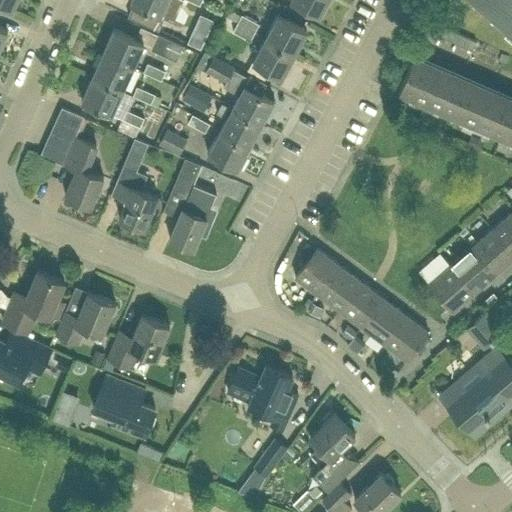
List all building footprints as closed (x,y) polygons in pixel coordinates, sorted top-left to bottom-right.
[(0,0),(0,3),(11,8),(15,0),(0,0)] [(127,14),(157,27),(163,15),(172,19),(180,0),(129,0),(133,1),(127,14)] [(294,0),(318,13),(325,0),(294,0)] [(511,0),(474,0),(507,27),(503,30),(511,36),(511,0)] [(236,21),(254,31),(258,22),(241,13),(236,21)] [(264,37),(292,52),(305,29),(277,14),(264,37)] [(428,20),(425,29),(432,32),(436,24),(428,20)] [(249,39),(254,31),(236,21),(232,30),(249,39)] [(444,27),(436,24),(432,32),(440,35),(444,27)] [(102,51),(132,65),(143,41),(113,27),(102,51)] [(451,30),(444,27),(440,35),(448,39),(451,30)] [(187,41),(200,47),(206,33),(194,28),(187,41)] [(451,30),(448,39),(455,42),(459,34),(451,30)] [(175,59),(183,44),(157,32),(150,48),(175,59)] [(466,37),(459,34),(455,42),(463,45),(466,37)] [(280,75),(292,52),(264,37),(252,59),(280,75)] [(474,40),(466,37),(463,45),(471,49),(474,40)] [(231,105),(261,121),(273,98),(260,91),(264,83),(248,74),(233,67),(234,65),(213,53),(212,54),(203,50),(195,65),(204,70),(204,69),(226,81),(223,85),(238,93),(231,105)] [(121,88),(132,65),(102,51),(91,75),(121,88)] [(511,136),(511,96),(414,54),(399,88),(511,136)] [(161,78),(165,70),(147,61),(143,70),(161,78)] [(111,112),(121,88),(91,75),(81,98),(111,112)] [(136,84),(132,94),(150,102),(154,92),(136,84)] [(217,108),(222,100),(204,90),(199,99),(217,108)] [(83,115),(60,105),(55,117),(78,127),(83,115)] [(249,143),(261,121),(231,105),(219,128),(249,143)] [(139,125),(143,116),(126,108),(121,117),(139,125)] [(204,131),(209,122),(192,113),(187,121),(204,131)] [(78,127),(55,117),(50,129),(73,138),(78,127)] [(187,137),(166,126),(158,142),(179,153),(187,137)] [(243,153),(249,143),(219,128),(207,151),(236,166),(237,165),(239,167),(246,155),(243,153)] [(50,129),(45,141),(68,150),(73,138),(50,129)] [(91,204),(102,175),(86,168),(96,144),(75,135),(63,162),(75,167),(64,193),(91,204)] [(145,226),(157,195),(140,189),(147,173),(136,169),(147,141),(133,136),(111,193),(125,198),(118,216),(145,226)] [(68,150),(45,141),(40,153),(63,162),(68,150)] [(193,182),(200,162),(185,156),(170,191),(185,197),(169,236),(193,246),(199,231),(204,233),(211,217),(205,215),(215,191),(193,182)] [(511,209),(491,227),(511,250),(511,209)] [(494,271),(511,256),(511,251),(491,227),(470,245),(494,271)] [(474,290),(494,271),(470,245),(450,263),(474,290)] [(317,292),(339,263),(316,246),(294,275),(317,292)] [(339,308),(361,279),(339,263),(317,292),(339,308)] [(474,290),(450,263),(429,281),(452,309),(474,290)] [(56,297),(63,279),(37,268),(26,293),(15,288),(2,319),(29,330),(37,310),(50,315),(51,314),(56,316),(63,300),(56,297)] [(339,308),(362,325),(383,296),(361,279),(339,308)] [(101,332),(114,301),(87,289),(77,312),(66,307),(56,332),(78,341),(84,325),(101,332)] [(0,307),(4,309),(9,296),(0,292),(0,307)] [(362,325),(384,342),(406,313),(383,296),(362,325)] [(155,355),(169,324),(141,312),(132,333),(118,327),(106,356),(131,366),(138,348),(155,355)] [(484,346),(501,332),(483,312),(466,326),(484,346)] [(407,359),(428,330),(406,313),(384,342),(407,359)] [(50,347),(11,327),(4,340),(0,338),(0,370),(18,379),(25,364),(38,371),(50,347)] [(357,349),(365,337),(357,332),(348,343),(357,349)] [(502,395),(511,386),(511,362),(497,345),(474,365),(478,371),(464,383),(459,377),(439,395),(472,434),(493,416),(489,413),(505,399),(502,395)] [(291,374),(265,363),(260,374),(238,364),(227,389),(249,399),(247,402),(274,414),(270,422),(282,427),(297,392),(286,387),(291,374)] [(145,432),(150,419),(155,407),(139,401),(145,387),(110,373),(99,401),(105,403),(103,408),(114,413),(112,419),(145,432)] [(70,423),(75,409),(56,402),(51,416),(70,423)] [(327,488),(358,458),(343,443),(354,433),(333,411),(309,435),(328,455),(311,471),(327,488)] [(266,474),(288,445),(274,435),(252,465),(255,467),(265,473),(266,474)] [(255,467),(239,489),(253,495),(265,473),(255,467)] [(385,474),(381,470),(353,497),(367,511),(377,511),(400,490),(390,480),(393,478),(387,472),(385,474)] [(335,511),(345,511),(351,506),(344,499),(352,492),(340,479),(321,497),(335,511)] [(293,502),(300,510),(315,496),(307,488),(293,502)]
